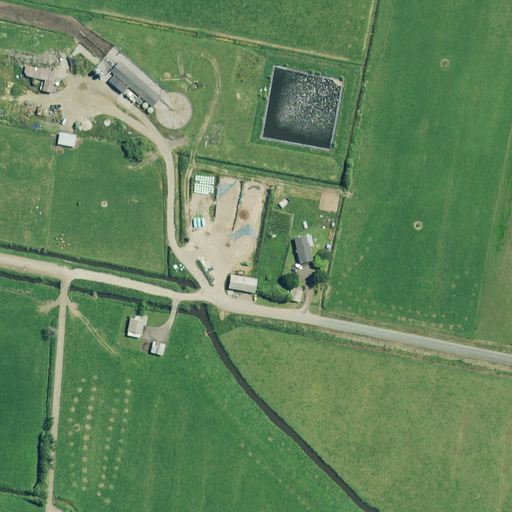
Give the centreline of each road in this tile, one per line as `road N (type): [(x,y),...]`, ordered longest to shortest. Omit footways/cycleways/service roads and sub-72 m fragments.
road 1 (unclassified): [(232,305),(511,359)]
road 2 (track): [(232,305),(0,260)]
